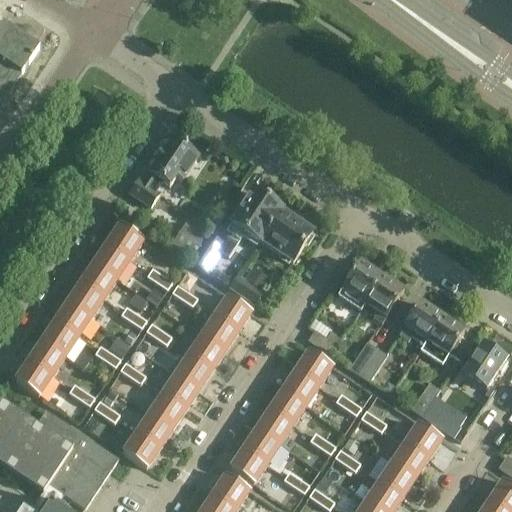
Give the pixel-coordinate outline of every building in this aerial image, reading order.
[(0,109),(39,52),(2,27),(0,30),(0,64),(2,66),(0,68),(0,109)] [(129,198),(151,212),(159,200),(156,198),(163,187),(171,192),(177,181),(184,186),(200,160),(170,141),(147,176),(149,177),(141,189),(137,186),(129,198)] [(191,268),(207,278),(222,257),(228,262),(242,239),(259,250),(281,217),(282,215),(253,196),(226,237),(228,238),(222,247),(210,239),(209,241),(194,263),(191,268)] [(281,217),(259,250),(260,251),(261,250),(291,269),(312,238),(281,217)] [(194,263),(209,241),(186,226),(172,248),(194,263)] [(145,246),(120,229),(106,250),(131,266),(145,246)] [(93,269),(118,286),(131,266),(106,250),(93,269)] [(361,316),(364,311),(383,282),(360,267),(341,296),(338,300),(361,316)] [(80,288),(105,305),(118,286),(93,269),(80,288)] [(156,289),(162,281),(152,274),(146,282),(156,289)] [(237,279),(228,293),(255,310),(264,297),(237,279)] [(167,296),(172,288),(162,281),(156,289),(167,296)] [(373,323),(382,329),(384,324),(403,296),(383,282),(364,311),(376,318),(373,323)] [(67,308),(92,324),(105,305),(80,288),(67,308)] [(177,290),(171,299),(181,306),(187,297),(177,290)] [(187,297),(181,306),(192,313),(198,304),(187,297)] [(251,317),(226,301),(212,321),(237,338),(251,317)] [(425,347),(442,322),(420,307),(398,340),(407,346),(413,339),(425,347)] [(54,327),(79,344),(92,324),(67,308),(54,327)] [(131,328),(136,319),(126,313),(120,321),(131,328)] [(141,335),(147,326),(136,319),(131,328),(141,335)] [(199,340),(224,357),(237,338),(212,321),(199,340)] [(464,336),(444,323),(442,322),(425,347),(420,355),(442,369),(447,361),(464,336)] [(41,347),(66,363),(79,344),(54,327),(41,347)] [(151,329),(145,338),(156,345),(162,336),(151,329)] [(330,336),(326,342),(314,335),(307,346),(330,360),(341,343),(330,336)] [(130,336),(124,344),(130,349),(136,340),(130,336)] [(162,336),(156,345),(166,352),(172,343),(162,336)] [(186,360),(211,376),(224,357),(199,340),(186,360)] [(144,341),(135,354),(146,361),(154,348),(144,341)] [(119,344),(112,355),(122,362),(129,350),(119,344)] [(29,366),(54,382),(66,363),(41,347),(29,366)] [(359,380),(377,353),(367,347),(349,374),(359,380)] [(482,349),(462,379),(471,385),(485,395),(499,375),(501,376),(507,368),(504,366),(506,365),(482,349)] [(104,367),(110,358),(100,351),(94,360),(104,367)] [(360,381),(369,387),(387,360),(378,354),(377,353),(359,380),(360,381)] [(333,373),(308,356),(295,376),(320,393),(333,373)] [(115,374),(121,365),(110,358),(104,367),(115,374)] [(173,379),(198,396),(211,376),(186,360),(173,379)] [(54,382),(29,366),(15,385),(40,402),(54,382)] [(125,368),(119,377),(130,384),(135,375),(125,368)] [(135,375),(130,384),(140,391),(146,382),(135,375)] [(320,393),(295,376),(283,395),(307,412),(320,393)] [(160,399),(185,415),(198,396),(173,379),(160,399)] [(385,387),(381,393),(389,398),(394,390),(389,387),(385,387)] [(429,388),(411,415),(422,422),(429,411),(440,395),(429,388)] [(78,406),(84,397),(74,390),(68,399),(78,406)] [(493,395),(489,392),(484,400),(488,402),(493,395)] [(113,405),(118,398),(111,393),(106,400),(113,405)] [(355,422),(361,413),(371,399),(363,393),(353,408),(351,406),(345,415),(355,422)] [(307,412),(283,395),(270,415),(294,431),(307,412)] [(89,413),(95,404),(84,397),(78,406),(89,413)] [(147,418),(172,435),(185,415),(160,399),(147,418)] [(345,415),(351,406),(341,400),(335,409),(345,415)] [(57,511),(64,501),(80,511),(86,511),(118,465),(45,416),(36,430),(1,407),(0,409),(0,470),(42,499),(32,511),(57,511)] [(99,407),(93,416),(104,423),(110,414),(99,407)] [(461,432),(429,411),(422,422),(454,443),(461,432)] [(110,414),(103,423),(114,430),(120,421),(110,414)] [(294,431),(270,415),(257,434),(282,451),(294,431)] [(366,416),(360,425),(370,432),(376,423),(366,416)] [(135,437),(160,454),(172,435),(147,418),(135,437)] [(342,420),(336,429),(345,434),(350,426),(342,420)] [(376,423),(370,432),(381,439),(387,430),(376,423)] [(441,444),(416,428),(403,448),(428,464),(441,444)] [(282,451),(257,434),(244,454),(269,470),(282,451)] [(122,457),(146,473),(160,454),(135,437),(122,457)] [(319,454),(325,445),(315,438),(309,447),(319,454)] [(350,442),(343,452),(353,459),(360,449),(350,442)] [(329,461),(335,452),(325,445),(319,454),(329,461)] [(390,467),(415,484),(428,464),(403,448),(390,467)] [(230,474),(255,490),(269,470),(244,454),(230,474)] [(340,455),(334,464),(344,471),(350,462),(340,455)] [(511,464),(506,460),(498,473),(511,482),(511,464)] [(350,462),(344,471),(354,478),(360,469),(350,462)] [(317,464),(312,471),(316,474),(322,467),(317,464)] [(377,487),(402,503),(415,484),(390,467),(377,487)] [(293,493),(299,484),(289,477),(283,486),(293,493)] [(240,511),(251,497),(226,480),(212,500),(229,511),(240,511)] [(293,493),(303,500),(309,491),(299,484),(293,493)] [(511,511),(511,492),(502,486),(489,506),(498,511),(511,511)] [(364,506),(373,511),(395,511),(402,503),(377,487),(364,506)] [(322,500),(314,494),(308,503),(318,510),(324,501),(322,500)] [(204,511),(229,511),(212,500),(204,511)] [(324,501),(318,510),(321,511),(331,511),(335,508),(324,501)]
